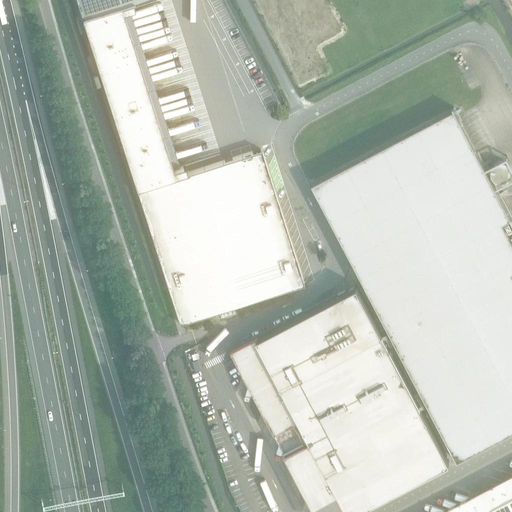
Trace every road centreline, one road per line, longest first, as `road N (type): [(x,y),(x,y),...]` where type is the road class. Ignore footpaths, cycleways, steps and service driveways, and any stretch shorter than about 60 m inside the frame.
road 1 (unclassified): [(40,0),(210,511)]
road 2 (unclassified): [(300,119),(283,135),(282,153),(337,267),(328,285),(219,342),(212,362),(287,511)]
road 3 (motorway): [(147,511),(43,144),(18,101)]
road 4 (motorway): [(100,511),(18,101)]
road 5 (motorway): [(0,137),(73,511)]
road 6 (unclassified): [(511,74),(493,39),(461,29),(300,119)]
road 7 (motorway): [(0,263),(11,511)]
road 8 (unknown): [(283,135),(250,122),(196,0)]
road 9 (unclassified): [(380,511),(511,442)]
road 10 (unknown): [(260,511),(214,401),(220,386)]
road 11 (unclassified): [(236,0),(300,119)]
